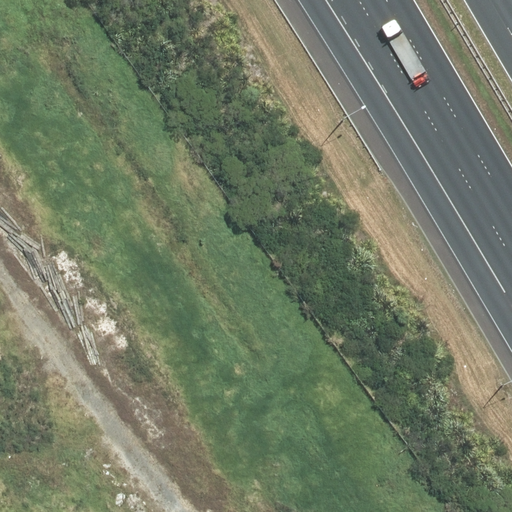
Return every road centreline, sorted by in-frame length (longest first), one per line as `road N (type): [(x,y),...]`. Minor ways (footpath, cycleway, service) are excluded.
road 1 (residential): [(167,511),(0,285)]
road 2 (motorway): [(511,218),(438,94)]
